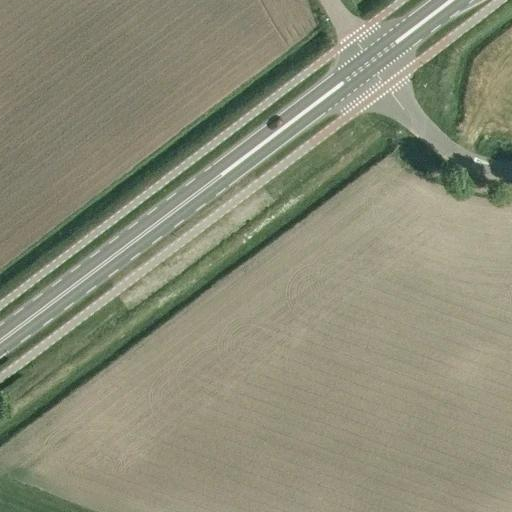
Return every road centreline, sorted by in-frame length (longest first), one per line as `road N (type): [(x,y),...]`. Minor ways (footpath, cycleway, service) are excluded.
road 1 (primary): [(0,339),(368,62)]
road 2 (unclassified): [(368,62),(437,143),(464,162),(511,170)]
